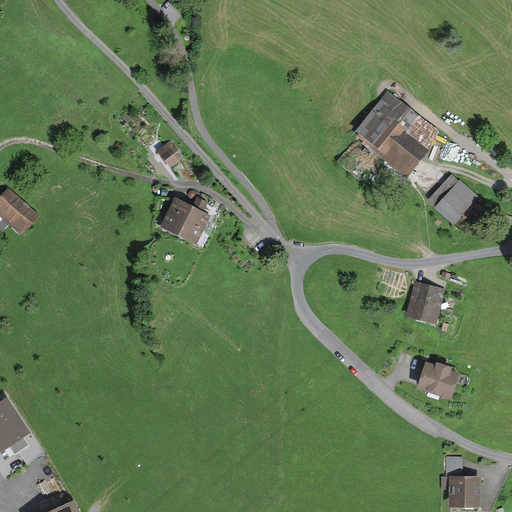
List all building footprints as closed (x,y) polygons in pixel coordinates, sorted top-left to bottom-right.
[(384,93),(349,133),(393,172),(428,133),(384,93)] [(167,168),(179,156),(167,143),(154,154),(167,168)] [(448,175),(423,198),(447,222),(471,200),(448,175)] [(32,214),(4,190),(0,194),(0,220),(15,234),(32,214)] [(187,207),(167,199),(154,227),(193,245),(206,216),(198,213),(201,206),(189,201),(187,207)] [(428,323),(438,290),(413,282),(403,315),(428,323)] [(421,365),(413,387),(443,398),(451,375),(421,365)] [(22,438),(28,434),(7,401),(0,406),(0,450),(6,460),(28,446),(22,438)] [(471,505),(474,479),(446,476),(443,502),(471,505)]
